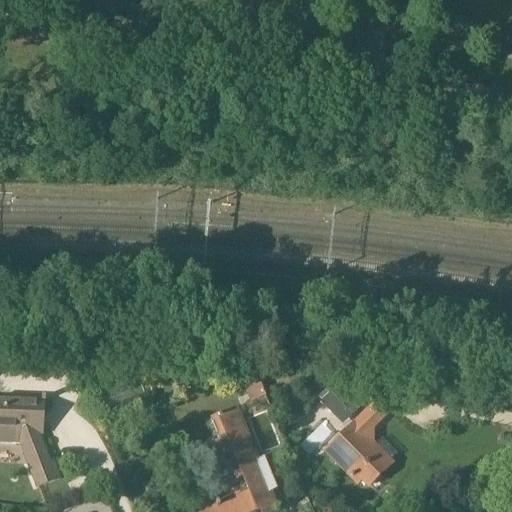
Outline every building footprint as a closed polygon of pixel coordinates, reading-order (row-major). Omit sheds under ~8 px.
[(35,360),(8,359),(8,371),(35,371),(35,360)] [(266,396),(255,369),(235,368),(251,403),(266,396)] [(320,403),(331,414),(340,405),(329,394),(320,403)] [(42,400),(0,398),(0,443),(20,444),(38,489),(61,480),(54,461),(51,462),(41,435),(44,435),(45,397),(42,397),(42,400)] [(379,401),(328,453),(361,484),(365,480),(372,486),(394,464),(391,461),(398,455),(382,438),(375,445),(372,443),(373,442),(373,437),(369,433),(390,412),(379,401)] [(352,403),(346,409),(352,415),(358,409),(352,403)] [(262,511),(279,511),(268,482),(272,480),(265,461),(260,463),(238,410),(212,421),(220,440),(227,437),(250,492),(201,511),(257,511),(261,511),(262,511)]
